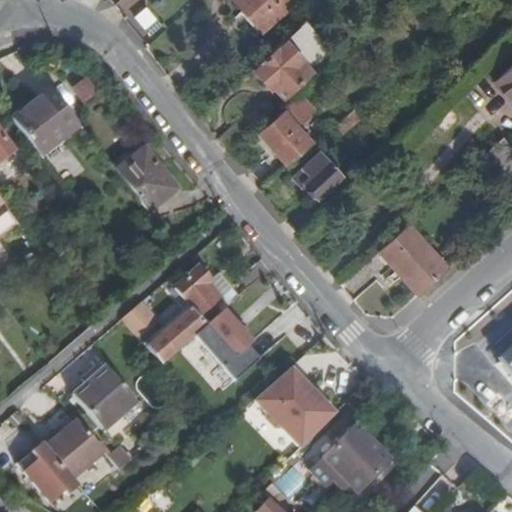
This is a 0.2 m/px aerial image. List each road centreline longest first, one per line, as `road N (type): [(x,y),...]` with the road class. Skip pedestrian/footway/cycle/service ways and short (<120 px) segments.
road 1 (unclassified): [(30,1),(92,26),(390,369)]
road 2 (track): [(0,418),(246,209)]
road 3 (residential): [(390,369),(511,254)]
road 4 (unclassified): [(390,369),(511,479)]
